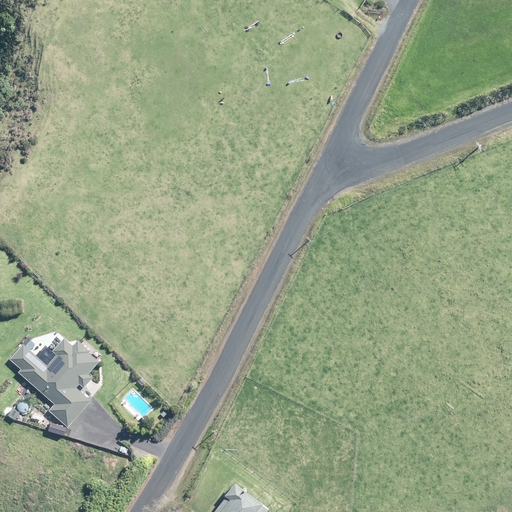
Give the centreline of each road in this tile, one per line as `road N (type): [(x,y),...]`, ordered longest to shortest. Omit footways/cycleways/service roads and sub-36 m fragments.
road 1 (unclassified): [(140,511),(332,161)]
road 2 (unclassified): [(332,161),(373,164),(511,109)]
road 3 (unclassified): [(332,161),(410,0)]
